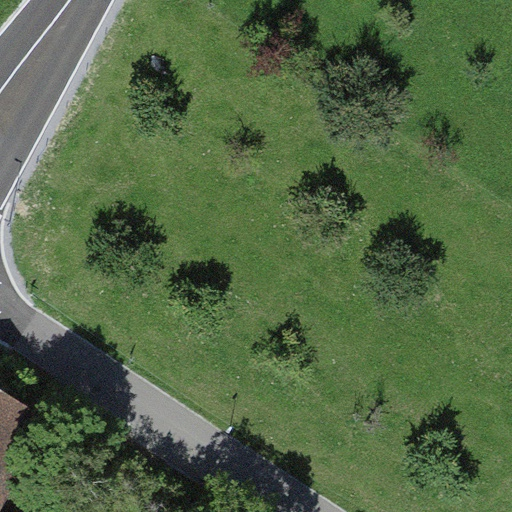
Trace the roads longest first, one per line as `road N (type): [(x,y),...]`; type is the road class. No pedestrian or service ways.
road 1 (residential): [(0,317),(301,511)]
road 2 (tertiary): [(84,0),(0,156)]
